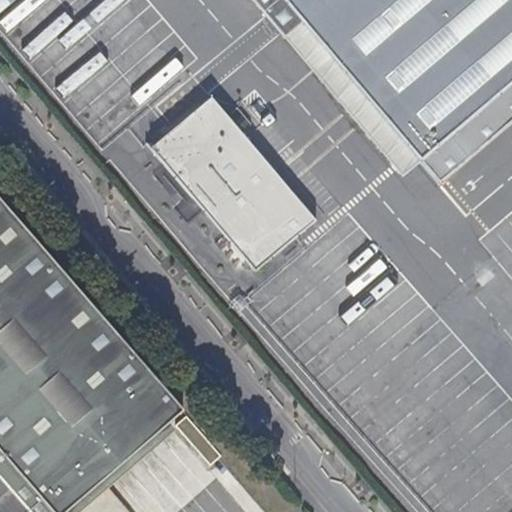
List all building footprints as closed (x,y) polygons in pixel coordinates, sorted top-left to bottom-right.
[(260,0),(238,0),(247,10),(260,0)] [(380,136),(296,32),(269,0),(260,0),(247,10),(363,151),(380,136)] [(269,0),(296,32),(334,0),(269,0)] [(478,55),(511,27),(511,0),(334,0),(296,32),(380,136),(478,55)] [(399,158),(498,78),(478,55),(380,136),(399,158)] [(265,188),(164,64),(100,114),(175,204),(186,195),(214,229),(265,188)] [(49,511),(53,509),(177,403),(0,195),(0,511),(49,511)] [(213,449),(193,425),(179,408),(168,418),(185,438),(181,441),(198,461),(213,449)]
